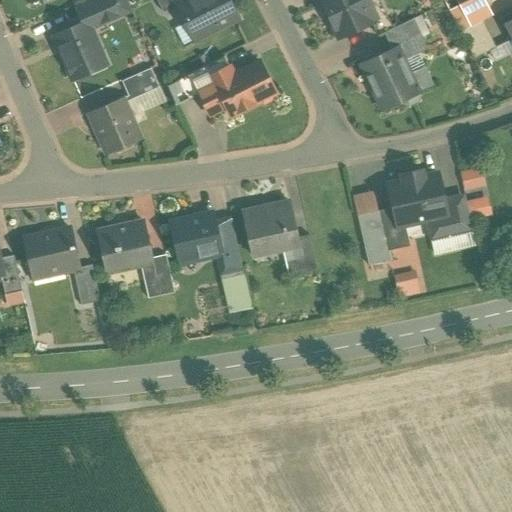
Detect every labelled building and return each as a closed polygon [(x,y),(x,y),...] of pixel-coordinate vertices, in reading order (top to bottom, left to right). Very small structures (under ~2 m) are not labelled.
[(101,0),(93,0),(76,8),(84,24),(88,22),(90,28),(110,19),(101,0)] [(156,0),(163,13),(177,6),(174,0),(156,0)] [(228,0),(174,0),(177,6),(195,40),(238,19),(228,0)] [(321,0),(339,38),(372,23),(361,0),(321,0)] [(474,4),(451,15),(460,33),(483,22),(474,4)] [(414,19),(388,31),(395,44),(420,33),(414,19)] [(84,24),(54,37),(73,80),(106,66),(90,28),(88,22),(84,24)] [(483,22),(460,33),(474,60),(511,40),(511,39),(496,47),(483,22)] [(420,33),(395,44),(396,48),(397,47),(404,62),(428,50),(420,33)] [(396,48),(361,65),(382,111),(419,94),(404,62),(397,47),(396,48)] [(224,57),(202,68),(212,88),(216,86),(215,85),(234,76),(224,57)] [(234,76),(215,85),(216,86),(232,117),(276,95),(260,63),(234,76)] [(151,69),(122,82),(128,97),(123,99),(125,103),(159,88),(151,69)] [(123,99),(89,114),(107,155),(141,140),(125,103),(123,99)] [(482,166),(459,171),(464,190),(487,186),(482,166)] [(438,175),(389,186),(395,212),(395,213),(398,227),(405,225),(447,216),(438,175)] [(484,196),(466,200),(471,219),(494,215),(489,195),(484,196)] [(290,202),(243,213),(252,257),(283,250),(299,246),(298,242),(290,202)] [(381,211),(358,216),(369,266),(391,261),(381,215),(382,215),(381,211)] [(395,213),(395,212),(382,215),(381,215),(391,261),(392,261),(390,251),(410,247),(405,225),(398,227),(395,213)] [(212,215),(171,224),(180,263),(182,263),(181,260),(200,256),(200,258),(219,254),(221,254),(217,235),(212,215)] [(144,223),(97,233),(106,270),(140,263),(153,260),(152,258),(144,223)] [(55,234),(26,240),(26,239),(24,240),(33,279),(34,279),(33,275),(63,268),(64,272),(80,268),(71,229),(55,233),(55,234)] [(234,232),(217,235),(221,254),(219,254),(223,273),(243,269),(234,232)] [(299,246),(283,250),(289,277),(317,270),(310,239),(298,242),(299,246)] [(153,260),(140,263),(148,299),(174,293),(166,255),(152,258),(153,260)] [(14,256),(0,259),(0,265),(2,275),(1,276),(5,295),(22,291),(14,256)] [(92,271),(74,275),(81,306),(100,302),(92,266),(91,266),(92,271)]
